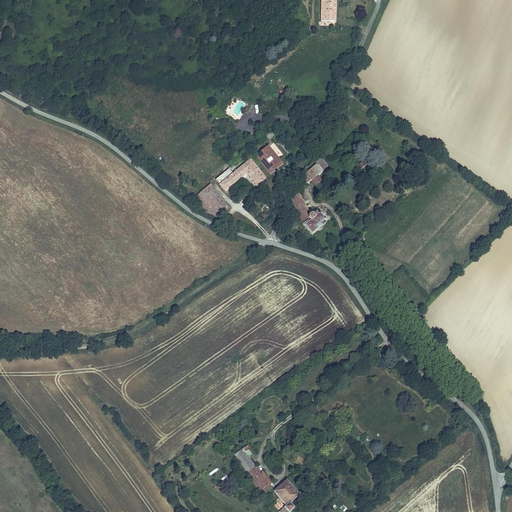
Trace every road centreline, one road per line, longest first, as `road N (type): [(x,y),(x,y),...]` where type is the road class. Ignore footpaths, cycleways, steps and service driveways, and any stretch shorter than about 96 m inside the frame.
road 1 (unclassified): [(495,486),(468,408),(401,350),(332,265),(268,242)]
road 2 (unclassified): [(268,242),(212,224),(107,143),(0,91)]
road 3 (track): [(0,343),(93,345),(119,337),(268,242)]
road 4 (unclassified): [(379,0),(268,242)]
road 5 (unknown): [(388,336),(264,431)]
